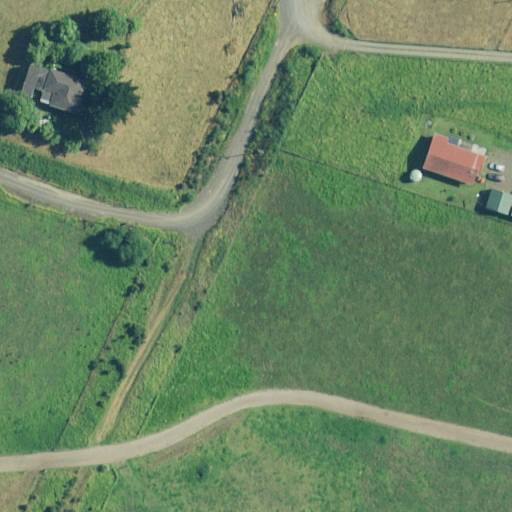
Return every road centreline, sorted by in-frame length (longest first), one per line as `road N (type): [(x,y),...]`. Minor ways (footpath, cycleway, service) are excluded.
road 1 (track): [(49,511),(279,33),(511,46)]
road 2 (track): [(0,461),(74,458),(265,407),(332,405),(511,438)]
